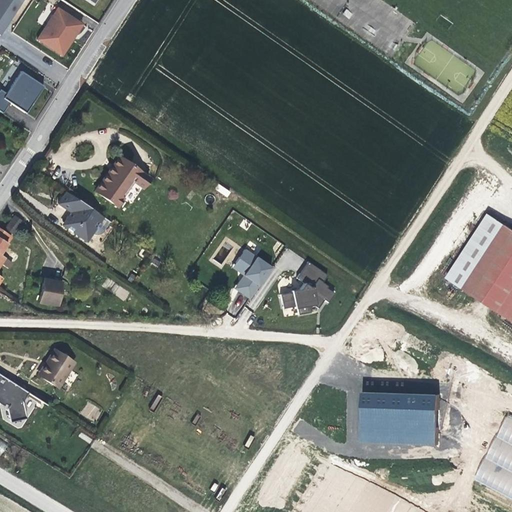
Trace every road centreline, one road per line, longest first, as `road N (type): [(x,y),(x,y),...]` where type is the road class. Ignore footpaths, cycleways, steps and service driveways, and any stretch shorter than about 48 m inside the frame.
road 1 (track): [(225,511),(511,74)]
road 2 (residential): [(0,192),(125,0)]
